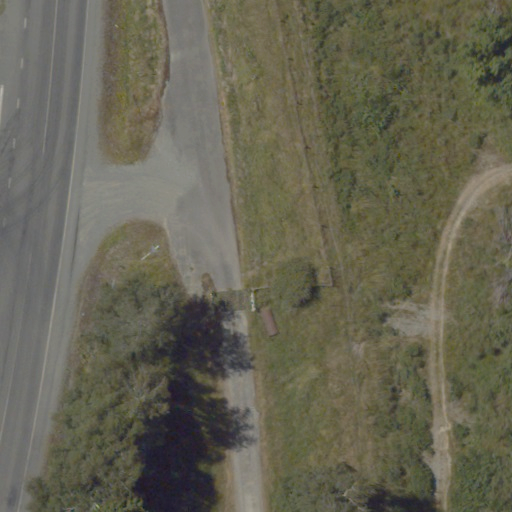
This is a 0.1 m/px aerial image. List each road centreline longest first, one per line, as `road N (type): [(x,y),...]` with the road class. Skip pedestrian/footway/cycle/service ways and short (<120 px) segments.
road 1 (tertiary): [(33,206),(0,415)]
road 2 (tertiary): [(56,0),(33,206)]
